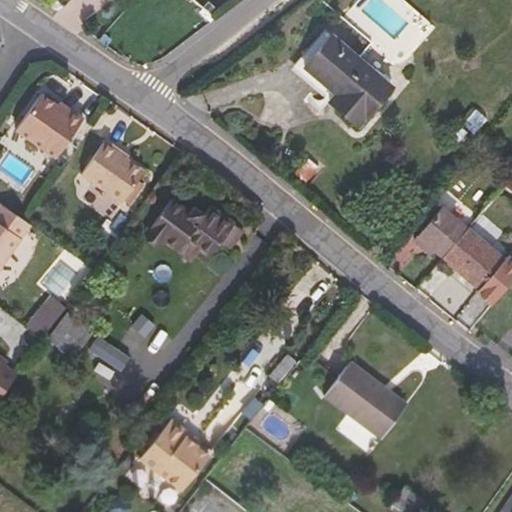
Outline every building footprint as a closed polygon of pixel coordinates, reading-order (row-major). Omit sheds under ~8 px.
[(392,86),(331,34),(303,66),(335,94),(329,101),(358,127),(392,86)] [(335,94),(303,66),(296,74),(329,101),(335,94)] [(40,92),(14,129),(54,157),(83,117),(69,107),(66,111),(57,104),(40,92)] [(59,100),(57,104),(66,111),(69,107),(59,100)] [(463,105),(444,128),(460,140),(478,118),(463,105)] [(126,158),(117,152),(119,150),(104,140),(81,174),(122,203),(144,171),(126,158)] [(127,156),(119,150),(117,152),(126,158),(127,156)] [(221,242),(235,223),(210,205),(204,213),(194,205),(189,211),(171,198),(148,229),(162,240),(192,261),(200,249),(210,257),(221,242)] [(0,267),(30,225),(25,221),(1,204),(0,205),(0,267)] [(468,227),(442,206),(412,240),(429,254),(432,251),(441,259),(468,227)] [(235,223),(221,242),(231,249),(244,231),(235,223)] [(511,279),(511,263),(468,227),(441,259),(493,302),(511,279)] [(148,229),(144,234),(159,244),(162,240),(148,229)] [(45,337),(68,305),(50,292),(28,324),(45,337)] [(74,358),(93,332),(66,311),(45,338),(74,358)] [(278,383),(296,360),(287,352),(269,373),(278,383)] [(0,354),(0,395),(17,372),(5,363),(7,360),(0,354)] [(380,389),(384,385),(351,360),(324,396),(380,438),(403,407),(380,389)] [(380,389),(403,407),(407,402),(384,385),(380,389)] [(289,430),(276,419),(284,410),(270,399),(251,424),(278,444),(289,430)] [(171,418),(139,458),(180,492),(210,454),(199,444),(193,439),(186,434),(188,432),(171,418)] [(401,511),(433,511),(435,510),(403,488),(392,505),(401,511)] [(511,511),(511,497),(502,511),(511,511)]
